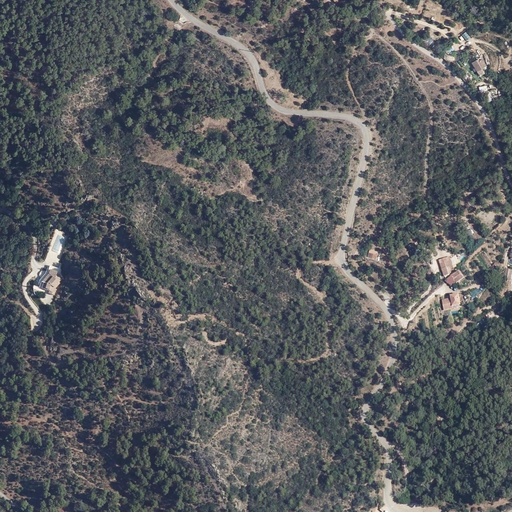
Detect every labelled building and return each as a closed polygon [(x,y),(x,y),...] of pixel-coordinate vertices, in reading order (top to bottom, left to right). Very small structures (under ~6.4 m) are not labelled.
[(448,54),(454,50),(451,46),(445,51),(448,54)] [(475,64),(481,72),(486,69),(489,74),(492,72),(484,58),(475,64)] [(486,69),(481,72),(484,77),(489,74),(486,69)] [(413,252),(414,255),(422,251),(418,245),(415,246),(413,244),(410,245),(410,249),(409,249),(411,252),(413,252)] [(381,253),(372,251),(371,259),(380,260),(381,253)] [(444,277),(449,275),(447,270),(453,268),(451,260),(444,262),(446,267),(441,269),(444,277)] [(41,283),(60,285),(61,284),(60,282),(63,279),(60,275),(61,270),(51,267),(49,273),(48,273),(41,280),(40,283),(41,283)] [(56,288),(60,285),(41,283),(40,283),(39,284),(42,284),(39,291),(55,295),(57,290),(56,288)] [(476,298),(481,292),(476,288),(471,295),(476,298)] [(459,294),(452,295),(449,298),(443,306),(444,310),(452,309),(452,306),(460,305),(459,294)]
